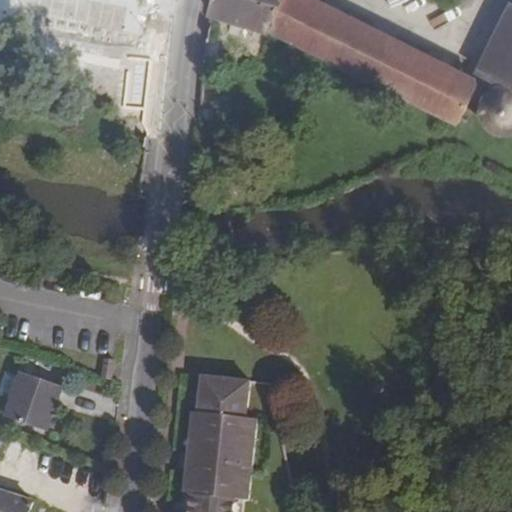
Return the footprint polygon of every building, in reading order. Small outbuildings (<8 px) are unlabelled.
[(213,0),(209,14),(269,32),(270,30),(281,0),(213,0)] [(475,80),(313,0),(281,0),(270,30),(454,122),(455,121),(475,80)] [(511,4),(508,3),(474,71),(502,85),(511,89),(511,4)] [(511,89),(502,85),(496,86),(491,89),(486,93),(482,102),(481,107),(482,116),(486,124),(491,130),(498,131),(506,132),(511,130),(511,89)] [(104,379),(107,364),(94,363),(92,376),(104,379)] [(45,433),(59,389),(21,376),(6,420),(45,433)] [(243,385),(195,378),(189,414),(185,413),(173,494),(180,494),(178,511),(232,511),(233,504),(237,504),(249,422),(238,421),(243,385)] [(28,511),(31,504),(0,493),(0,511),(28,511)] [(178,511),(180,494),(173,494),(171,511),(178,511)]
